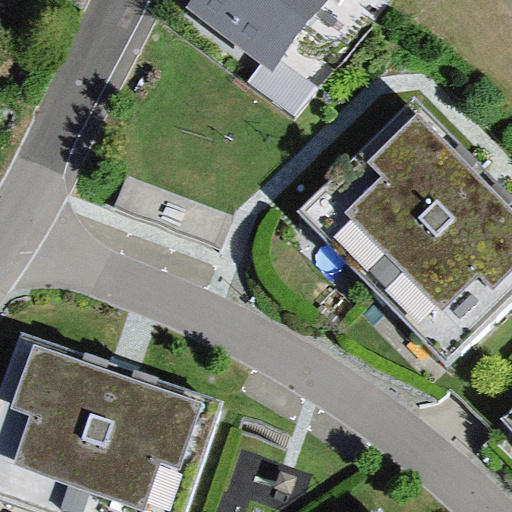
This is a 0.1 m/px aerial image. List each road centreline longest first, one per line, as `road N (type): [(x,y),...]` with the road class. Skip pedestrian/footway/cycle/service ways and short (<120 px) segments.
road 1 (residential): [(10,223),(50,254),(217,315),(356,398),(471,483),(495,511)]
road 2 (unclassified): [(10,223),(118,0)]
